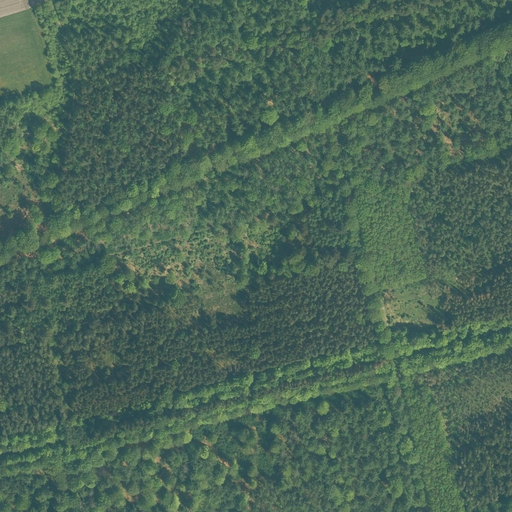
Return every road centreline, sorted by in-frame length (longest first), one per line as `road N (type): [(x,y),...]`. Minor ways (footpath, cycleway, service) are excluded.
road 1 (track): [(0,244),(511,28)]
road 2 (track): [(351,196),(35,275)]
road 3 (track): [(351,196),(431,511)]
road 4 (track): [(52,1),(75,75),(35,275)]
road 5 (track): [(351,196),(511,156)]
road 6 (track): [(63,382),(92,511)]
road 7 (track): [(321,72),(351,196)]
road 8 (track): [(393,363),(511,333)]
